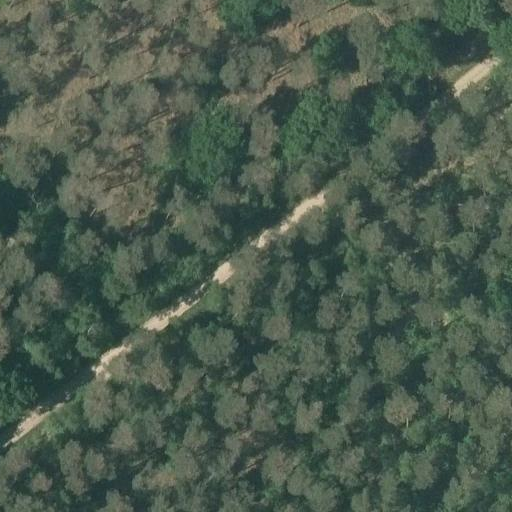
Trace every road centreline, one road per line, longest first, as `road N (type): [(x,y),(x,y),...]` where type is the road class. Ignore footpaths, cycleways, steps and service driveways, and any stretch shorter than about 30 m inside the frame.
road 1 (track): [(511,59),(0,459)]
road 2 (unknown): [(0,341),(49,233),(171,123),(232,0)]
road 3 (track): [(139,350),(0,235)]
